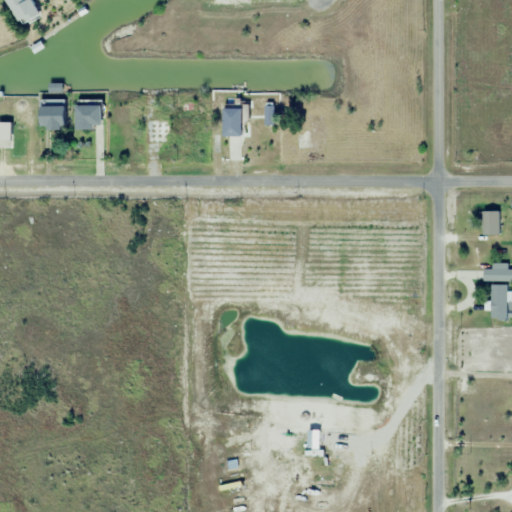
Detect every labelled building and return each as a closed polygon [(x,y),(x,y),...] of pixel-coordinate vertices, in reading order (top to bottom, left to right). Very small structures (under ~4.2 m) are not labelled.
[(25,0),(24,1),(24,0),(4,0),(20,26),(39,15),(29,0),(25,0)] [(65,101),(38,101),(38,130),(65,130),(65,101)] [(75,130),(100,130),(100,106),(75,106),(75,130)] [(143,162),(158,163),(158,144),(168,144),(168,110),(144,110),(143,162)] [(222,137),(241,137),(241,110),(222,110),(222,137)] [(482,236),(500,236),(500,212),(482,212),(482,236)] [(509,264),(491,264),(491,282),(509,282),(509,264)] [(490,320),(507,320),(508,285),(491,285),(490,320)]
